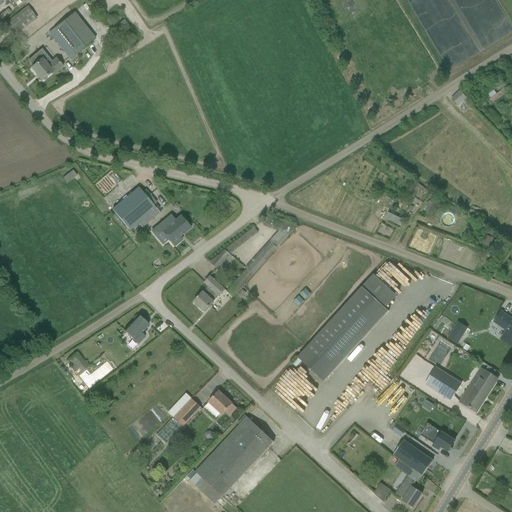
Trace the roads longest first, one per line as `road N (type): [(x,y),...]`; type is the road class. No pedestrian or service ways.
road 1 (unclassified): [(381,511),(148,291),(265,201),(67,142),(0,68)]
road 2 (track): [(265,201),(511,49)]
road 3 (track): [(265,201),(511,294)]
road 4 (track): [(148,291),(0,382)]
road 5 (tertiary): [(439,511),(511,396)]
